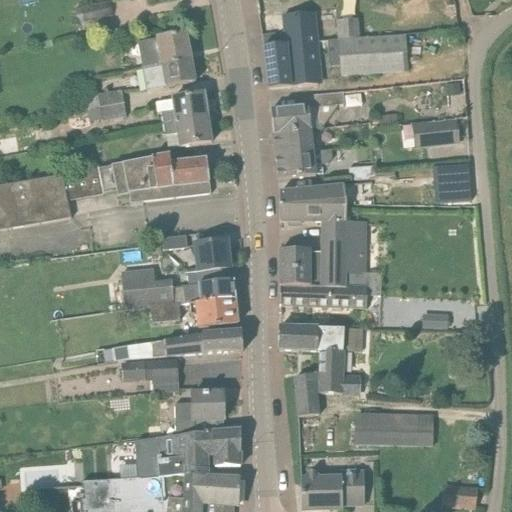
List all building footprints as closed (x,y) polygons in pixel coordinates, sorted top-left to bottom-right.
[(77,24),(85,23),(87,34),(106,30),(104,19),(111,17),(108,3),(74,10),(77,24)] [(285,45),(277,46),(276,34),(261,36),(263,48),(268,91),(320,84),(314,13),(282,17),(285,45)] [(359,39),(357,20),(337,22),(339,41),(359,39)] [(137,44),(142,71),(191,62),(186,35),(155,40),(137,44)] [(408,72),(404,35),(359,39),(339,41),(341,66),(342,77),(408,72)] [(329,68),(341,66),(339,41),(327,42),(329,68)] [(195,83),(191,62),(142,71),(146,92),(165,89),(195,83)] [(446,85),(447,97),(461,95),(459,84),(446,85)] [(97,96),(98,104),(99,109),(124,105),(121,91),(97,96)] [(314,109),(339,106),(343,105),(342,93),(313,97),(314,109)] [(161,115),(163,126),(208,119),(204,94),(171,100),(171,101),(155,104),(157,116),(161,115)] [(99,109),(87,112),(89,123),(101,121),(102,123),(126,118),(124,105),(99,109)] [(308,107),(270,111),(272,135),(311,131),(321,129),(339,106),(314,109),(308,110),(308,107)] [(397,116),(378,118),(379,127),(398,125),(397,116)] [(163,126),(164,136),(164,137),(170,136),(172,149),(212,143),(208,119),(163,126)] [(414,151),(459,145),(456,120),(411,126),(414,151)] [(311,131),(272,135),(275,157),(314,152),(311,131)] [(275,157),(278,181),(316,176),(315,166),(328,165),(331,160),(331,150),(314,152),(275,157)] [(111,167),(116,193),(115,193),(116,198),(129,196),(130,205),(159,202),(210,195),(205,158),(170,163),(169,155),(151,159),(150,158),(111,167)] [(111,167),(0,187),(0,232),(71,219),(67,203),(115,193),(116,193),(111,167)] [(279,218),(345,219),(346,205),(374,205),(371,184),(279,194),(279,218)] [(470,201),(468,184),(434,187),(436,204),(470,201)] [(348,220),(347,220),(346,206),(374,206),(374,205),(346,205),(345,219),(344,290),(280,287),(279,307),(366,309),(366,296),(380,297),(381,274),(347,274),(348,220)] [(279,251),(280,287),(344,290),(345,219),(279,218),(279,223),(321,223),(321,252),(310,253),(310,251),(279,251)] [(186,249),(185,237),(161,240),(163,252),(186,249)] [(196,274),(229,269),(230,269),(226,241),(192,246),(196,274)] [(125,312),(150,310),(178,306),(189,305),(234,300),(232,282),(198,285),(198,286),(172,289),(171,281),(155,283),(153,270),(120,273),(125,312)] [(197,330),(237,326),(234,300),(189,305),(191,316),(195,316),(197,330)] [(180,320),(178,306),(150,310),(151,324),(178,322),(178,320),(180,320)] [(437,316),(437,330),(449,331),(449,316),(437,316)] [(317,329),(317,330),(278,329),(277,351),(317,353),(321,353),(320,394),(340,394),(340,396),(359,396),(359,381),(342,380),(343,353),(361,354),(362,330),(317,329)] [(201,337),(202,355),(243,352),(242,334),(201,337)] [(164,341),(147,345),(149,356),(165,353),(166,360),(202,355),(201,337),(164,343),(164,341)] [(178,394),(178,390),(177,360),(144,362),(144,366),(121,367),(122,383),(152,381),(152,395),(178,394)] [(294,379),(298,418),(319,416),(316,391),(317,391),(316,374),(294,379)] [(190,395),(190,405),(175,405),(176,438),(203,435),(203,434),(223,433),(222,421),(225,421),(224,394),(190,395)] [(357,450),(400,449),(400,416),(357,417),(357,450)] [(203,435),(176,438),(137,442),(138,449),(133,449),(136,479),(112,481),(82,484),(83,498),(182,487),(183,477),(205,476),(209,477),(208,458),(213,458),(214,468),(240,468),(240,432),(223,433),(203,434),(203,435)] [(312,472),(304,481),(300,481),(301,511),(342,510),(342,506),(363,506),(363,474),(340,474),(340,479),(320,480),(312,472)] [(240,480),(209,478),(209,477),(205,476),(183,477),(182,487),(83,498),(84,501),(80,501),(80,511),(233,511),(233,507),(238,507),(240,480)] [(442,507),(474,509),(475,490),(444,488),(442,507)]
